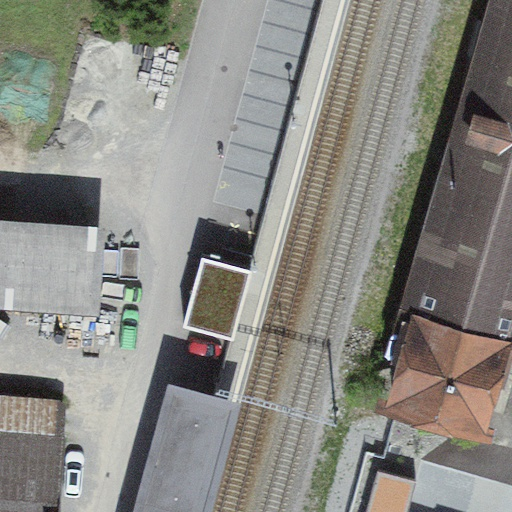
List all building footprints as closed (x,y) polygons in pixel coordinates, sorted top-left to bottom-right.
[(508,341),(511,342),(511,0),(503,0),(408,316),(508,341)] [(104,223),(0,216),(0,301),(98,308),(104,223)] [(383,413),(483,439),(508,341),(408,316),(383,413)] [(212,511),(242,403),(167,384),(132,511),(212,511)] [(59,511),(65,399),(0,396),(0,511),(59,511)]
